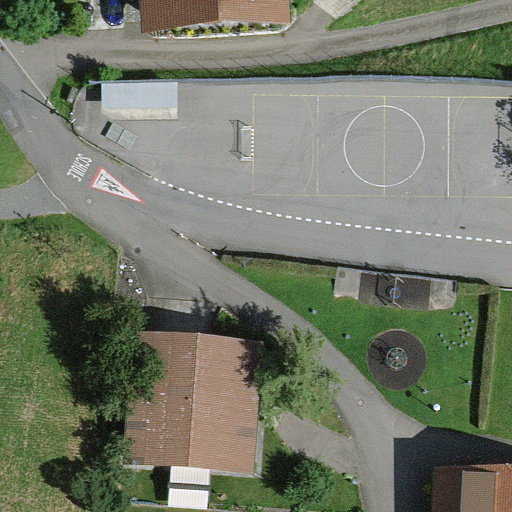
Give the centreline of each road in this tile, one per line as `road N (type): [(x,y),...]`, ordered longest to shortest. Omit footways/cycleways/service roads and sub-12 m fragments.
road 1 (residential): [(511,258),(124,212)]
road 2 (residential): [(124,212),(158,246),(325,360),(379,443)]
road 3 (residential): [(124,212),(0,78)]
road 4 (residential): [(379,443),(511,459)]
